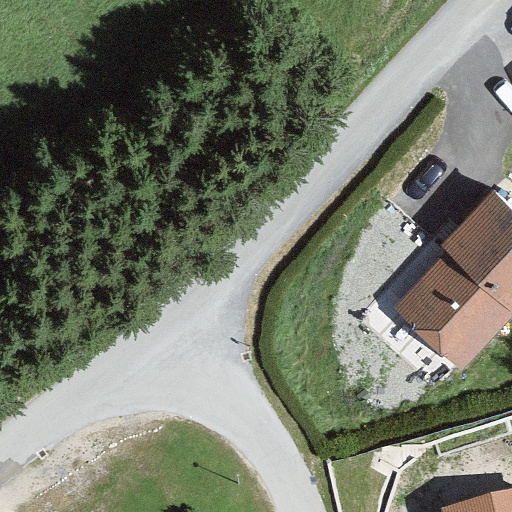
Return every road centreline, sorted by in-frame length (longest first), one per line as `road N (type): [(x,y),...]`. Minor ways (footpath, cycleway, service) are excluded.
road 1 (residential): [(182,350),(505,0)]
road 2 (residential): [(0,480),(182,350)]
road 3 (residential): [(182,350),(288,478),(299,511)]
